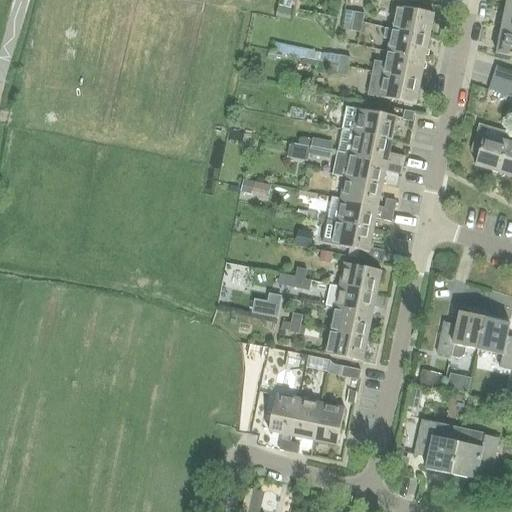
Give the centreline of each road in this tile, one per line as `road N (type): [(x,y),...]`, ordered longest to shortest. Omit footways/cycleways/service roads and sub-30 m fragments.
road 1 (residential): [(365,494),(428,225)]
road 2 (residential): [(428,225),(473,0)]
road 3 (residential): [(222,511),(232,463),(248,454),(365,494)]
